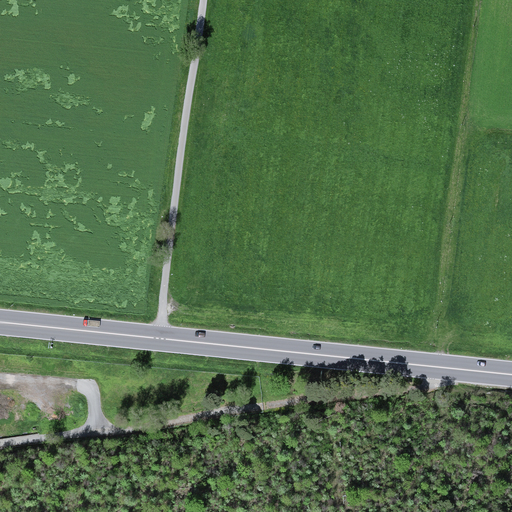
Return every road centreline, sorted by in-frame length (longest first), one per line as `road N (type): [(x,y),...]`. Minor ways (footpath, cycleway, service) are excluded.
road 1 (primary): [(511,376),(0,324)]
road 2 (track): [(202,0),(158,340)]
